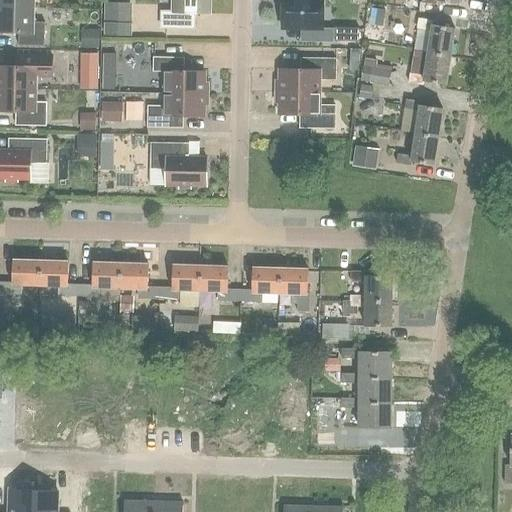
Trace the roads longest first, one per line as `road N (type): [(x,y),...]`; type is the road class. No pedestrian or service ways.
road 1 (residential): [(424,476),(0,461)]
road 2 (residential): [(459,244),(507,0)]
road 3 (residential): [(236,237),(240,0)]
road 4 (residential): [(236,237),(0,230)]
road 5 (residential): [(459,244),(236,237)]
road 6 (residential): [(438,380),(459,244)]
